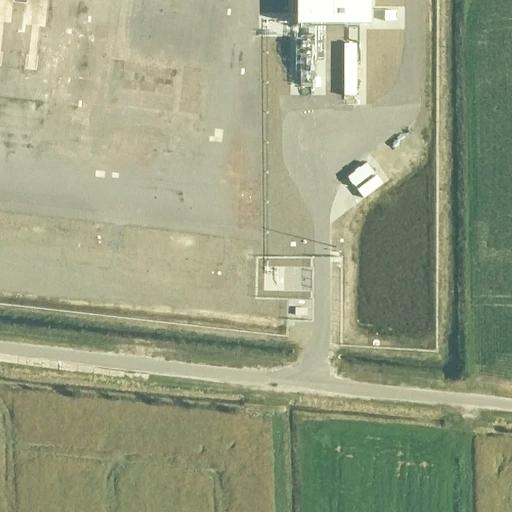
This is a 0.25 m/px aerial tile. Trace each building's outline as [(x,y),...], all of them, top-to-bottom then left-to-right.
[(0,0),(0,9),(8,11),(9,0),(0,0)] [(44,0),(42,20),(72,22),(74,1),(80,2),(80,0),(53,0),(54,0),(50,0),(44,0)] [(299,0),(300,27),(344,27),(344,98),(360,98),(360,26),(378,26),(378,0),(299,0)] [(247,99),(246,123),(254,124),(255,99),(247,99)] [(64,138),(85,140),(89,116),(50,111),(46,147),(63,149),(64,138)] [(234,161),(235,181),(256,180),(255,139),(245,139),(246,160),(234,161)] [(362,197),(416,169),(403,145),(349,173),(362,197)] [(0,211),(0,236),(7,237),(9,212),(0,211)] [(210,260),(212,234),(126,227),(124,253),(210,260)] [(157,288),(159,276),(122,271),(121,284),(157,288)]
